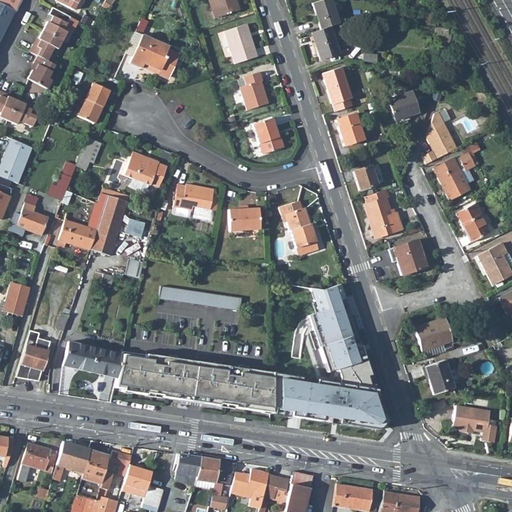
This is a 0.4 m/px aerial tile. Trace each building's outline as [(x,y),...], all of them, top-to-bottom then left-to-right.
[(0,0),(0,4),(13,11),(16,13),(22,0),(0,0)] [(55,0),(55,1),(73,10),(78,0),(55,0)] [(114,0),(104,0),(101,6),(108,11),(114,0)] [(208,0),(215,19),(238,11),(234,0),(208,0)] [(329,27),(338,24),(329,0),(321,0),(311,4),(314,13),(316,12),(318,20),(316,20),(319,30),(329,27)] [(0,36),(13,11),(0,4),(0,36)] [(77,21),(51,8),(48,15),(52,17),(48,23),(46,22),(42,30),(61,41),(66,32),(70,34),(77,21)] [(137,33),(142,23),(139,21),(134,32),(137,33)] [(256,57),(245,24),(223,31),(226,38),(228,46),(234,64),(256,57)] [(319,60),(338,54),(329,27),(319,30),(311,33),(316,47),(314,47),(319,60)] [(453,36),(448,28),(434,27),(435,35),(453,36)] [(57,49),(61,41),(42,30),(37,39),(39,40),(36,47),(32,44),(28,52),(36,56),(46,61),(53,47),(57,49)] [(70,34),(66,32),(61,41),(66,43),(70,34)] [(141,35),(137,33),(134,32),(124,54),(131,57),(141,35)] [(167,49),(167,47),(141,35),(131,57),(128,63),(140,69),(141,68),(142,66),(143,63),(147,65),(146,68),(168,78),(178,54),(167,49)] [(228,46),(226,38),(220,40),(222,48),(228,46)] [(54,65),(46,61),(36,56),(32,63),(36,65),(33,72),(31,71),(27,79),(46,90),(50,81),(47,79),(54,65)] [(146,68),(147,65),(143,63),(142,66),(141,68),(167,80),(168,78),(146,68)] [(466,69),(458,68),(458,65),(452,64),(451,73),(469,75),(466,69)] [(349,99),(350,99),(339,68),(320,74),(324,85),(325,85),(331,104),(349,99)] [(260,82),(261,82),(258,72),(242,77),(245,86),(238,88),(246,110),(266,104),(260,82)] [(93,123),(108,90),(92,83),(77,116),(93,123)] [(0,96),(0,93),(1,92),(0,91),(0,117),(7,120),(15,100),(6,96),(5,99),(0,96)] [(417,113),(410,91),(386,99),(394,121),(417,113)] [(334,112),(351,106),(349,99),(331,104),(334,112)] [(23,106),(24,104),(15,100),(7,120),(15,124),(17,121),(31,127),(39,108),(32,105),(30,109),(23,106)] [(363,139),(354,113),(334,120),(343,146),(363,139)] [(279,137),(277,137),(274,128),(271,118),(251,125),(261,155),(282,148),(279,137)] [(229,131),(237,128),(235,122),(227,125),(229,131)] [(425,137),(436,158),(455,148),(442,123),(427,131),(425,137)] [(97,142),(86,138),(76,165),(75,165),(86,170),(97,142)] [(475,149),(470,141),(461,145),(465,154),(467,153),(471,151),(475,149)] [(474,165),(477,164),(471,151),(467,153),(474,165)] [(141,158),(142,156),(132,152),(122,175),(132,179),(130,184),(132,187),(142,191),(146,190),(148,185),(149,185),(149,184),(158,188),(166,167),(158,163),(158,162),(149,159),(148,161),(141,158)] [(474,165),(467,153),(465,154),(454,161),(452,158),(432,169),(448,200),(468,189),(465,184),(460,173),(467,169),(474,165)] [(75,165),(76,165),(66,161),(61,174),(71,177),(75,165)] [(376,185),(370,166),(352,172),(358,191),(376,185)] [(465,184),(473,180),(467,169),(460,173),(465,184)] [(61,200),(71,177),(61,174),(56,186),(52,196),(61,200)] [(0,220),(4,208),(12,190),(7,188),(10,181),(0,177),(0,220)] [(20,196),(24,184),(19,182),(14,194),(20,196)] [(46,195),(52,196),(56,186),(50,184),(46,195)] [(184,186),(176,184),(172,207),(180,208),(178,216),(190,218),(191,211),(192,206),(209,210),(216,211),(219,197),(212,195),(213,189),(184,184),(184,186)] [(392,209),(388,210),(384,198),(387,198),(384,190),(363,197),(365,204),(363,205),(374,238),(401,229),(396,213),(394,213),(392,209)] [(123,201),(125,196),(111,191),(109,196),(123,201)] [(34,205),(37,197),(26,193),(23,201),(24,202),(34,205)] [(65,242),(89,250),(95,230),(97,223),(106,195),(99,193),(96,204),(91,222),(89,221),(87,228),(64,220),(57,240),(65,242)] [(123,201),(109,196),(106,195),(97,223),(95,230),(89,250),(110,256),(126,202),(123,201)] [(304,208),(300,209),(298,201),(278,208),(282,223),(286,222),(294,248),(295,248),(298,255),(316,249),(314,242),(318,241),(315,230),(311,231),(309,224),(304,208)] [(31,211),(34,205),(24,202),(19,215),(14,213),(8,230),(21,235),(23,229),(40,235),(47,218),(31,211)] [(479,215),(481,214),(475,203),(455,213),(461,224),(460,224),(469,242),(488,233),(479,215)] [(0,220),(9,223),(13,212),(4,208),(0,220)] [(228,231),(259,230),(258,208),(227,210),(228,231)] [(126,233),(142,236),(145,222),(128,219),(126,233)] [(400,276),(425,268),(416,240),(387,249),(391,262),(395,261),(400,276)] [(501,255),(506,252),(501,243),(476,256),(491,285),(511,274),(501,255)] [(138,278),(142,262),(127,258),(123,274),(138,278)] [(267,277),(268,270),(253,268),(252,276),(267,277)] [(110,284),(112,277),(103,274),(100,281),(110,284)] [(336,286),(353,335),(368,330),(351,281),(336,286)] [(21,316),(29,287),(10,282),(1,311),(21,316)] [(240,298),(159,286),(157,300),(238,312),(240,298)] [(346,332),(353,335),(336,286),(331,287),(346,332)] [(511,317),(511,290),(498,298),(507,315),(510,313),(511,317)] [(62,331),(67,316),(60,313),(55,328),(62,331)] [(451,341),(447,326),(444,318),(413,327),(421,351),(422,351),(442,344),(451,341)] [(37,338),(38,333),(28,330),(15,377),(37,381),(49,341),(37,338)] [(369,379),(383,374),(368,330),(353,335),(353,339),(355,345),(357,346),(369,379)] [(89,372),(95,348),(66,342),(61,366),(89,372)] [(444,352),(442,347),(442,344),(422,351),(424,358),(444,352)] [(115,378),(121,354),(95,348),(89,372),(115,378)] [(115,378),(113,388),(121,389),(121,392),(143,395),(144,393),(159,396),(158,397),(167,399),(167,396),(173,397),(177,374),(192,376),(194,362),(121,351),(121,354),(115,378)] [(433,395),(453,389),(444,360),(425,366),(428,378),(427,379),(433,395)] [(207,364),(194,362),(192,376),(177,374),(173,397),(167,396),(167,399),(202,404),(202,403),(204,392),(217,394),(219,380),(205,378),(207,364)] [(269,374),(207,364),(205,378),(219,380),(217,394),(204,392),(202,403),(216,405),(216,404),(232,406),(231,408),(260,413),(260,411),(269,412),(269,374)] [(269,412),(269,414),(312,420),(316,420),(320,416),(318,412),(319,412),(307,377),(269,371),(269,374),(269,412)] [(489,412),(455,406),(452,428),(459,429),(459,432),(468,434),(468,431),(472,431),(481,433),(480,441),(492,443),(495,427),(486,425),(489,412)] [(6,466),(14,439),(0,437),(0,455),(3,456),(2,466),(6,466)] [(62,442),(52,477),(61,480),(65,468),(82,473),(89,450),(76,446),(62,442)] [(28,444),(17,479),(24,481),(29,466),(43,470),(45,465),(52,467),(57,452),(28,444)] [(70,507),(68,511),(91,511),(94,502),(103,471),(108,456),(89,450),(82,473),(70,507)] [(116,472),(125,475),(128,465),(130,456),(112,451),(109,461),(110,462),(108,468),(117,470),(116,472)] [(199,457),(175,454),(174,471),(175,472),(174,479),(196,482),(199,457)] [(199,457),(196,482),(207,483),(208,480),(214,481),(218,461),(218,460),(199,457)] [(214,481),(209,506),(224,509),(226,498),(215,495),(217,483),(228,486),(229,480),(230,478),(231,472),(232,471),(233,463),(218,461),(214,481)] [(145,487),(149,471),(128,465),(125,475),(120,491),(142,498),(145,487)] [(259,506),(262,494),(267,475),(267,472),(251,469),(249,475),(234,471),(231,486),(252,491),(249,504),(259,506)] [(282,511),(302,511),(305,501),(312,475),(293,470),(288,490),(286,498),(282,511)] [(94,502),(91,511),(113,511),(115,509),(117,502),(103,497),(109,474),(103,471),(94,502)] [(259,506),(257,511),(263,511),(268,497),(272,498),(272,495),(281,498),(282,498),(284,489),(286,480),(267,475),(262,494),(259,506)] [(335,484),(331,506),(372,511),(374,511),(378,490),(335,484)] [(142,498),(139,508),(151,511),(154,511),(160,491),(145,487),(142,498)] [(35,496),(45,499),(47,491),(38,488),(35,496)] [(280,501),(277,511),(278,511),(282,511),(286,498),(288,490),(284,489),(282,498),(281,498),(280,501)] [(383,491),(377,511),(415,511),(418,497),(383,491)] [(228,497),(226,507),(232,508),(235,498),(228,497)]
